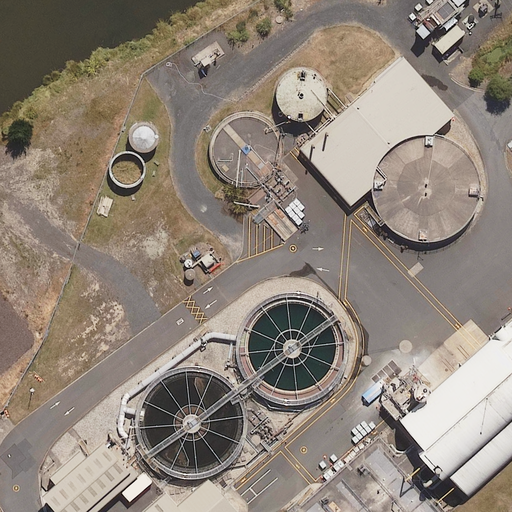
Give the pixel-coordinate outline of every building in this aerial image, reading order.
[(438,0),(412,24),(425,38),(439,25),(445,31),(430,44),(440,54),(465,32),(458,23),(461,21),(456,16),(467,6),(464,2),(466,0),(438,0)] [(352,206),(373,188),(374,197),(376,206),(381,215),(386,223),(393,229),(401,235),(410,239),(420,241),(429,242),(439,241),(448,238),(457,234),(465,228),(471,221),(477,213),(481,204),(483,195),(484,185),(483,175),(480,166),(476,157),(470,150),(463,143),(455,138),(446,134),(437,131),(456,115),(405,56),(349,105),(329,82),(326,78),(323,74),(320,71),(316,69),(311,67),(307,66),(302,66),(297,66),(292,68),(288,70),(284,73),(281,77),(279,81),(277,85),(276,90),(276,95),(277,100),(278,104),(280,108),(283,112),(287,115),(291,118),(295,120),(300,121),(305,121),(306,121),(317,133),(301,147),(352,206)] [(235,183),(241,185),(248,185),(250,185),(254,185),(260,183),(266,181),(271,177),(275,173),(279,168),(282,162),(283,156),(284,150),(284,144),(282,138),(279,132),(276,127),(272,122),(267,119),(261,116),(255,114),(249,114),(242,114),(236,116),(231,118),(225,122),(221,126),(217,131),(215,137),(213,143),(212,149),(213,155),(214,161),(217,167),(220,172),(225,177),(230,180),(235,183)] [(154,147),(156,145),(157,144),(158,141),(159,139),(159,136),(159,133),(158,130),(157,128),(156,126),(154,124),(152,122),(149,121),(146,120),(144,120),(141,120),(138,121),(136,122),(133,124),(131,125),(130,128),(129,130),(128,133),(128,136),(128,138),(129,141),(130,144),(132,146),(134,148),(136,149),(139,150),(141,151),(144,151),(147,151),(149,150),(152,149),(154,147)] [(139,179),(141,177),(142,176),(143,173),(144,171),(144,168),(144,165),(143,163),(142,160),(140,158),(138,156),(136,154),(134,153),(131,152),(128,152),(125,152),(123,153),(120,154),(118,156),(116,158),(114,160),(113,162),(113,165),(112,168),(113,171),(114,173),(115,176),(116,178),(118,180),(121,181),(123,182),(126,183),(129,183),(131,183),(134,182),(136,181),(139,179)] [(217,470),(225,465),(233,458),(239,451),(243,442),(246,433),(247,423),(247,413),(245,404),(244,401),(261,389),(265,393),(274,397),(283,400),(293,402),(302,401),(312,399),(321,395),(329,390),(336,384),(342,376),(347,367),(350,358),(351,349),(351,339),(349,329),(345,320),(340,312),(333,305),(325,299),(317,294),(308,291),(298,290),(288,290),(279,292),(270,296),(261,301),(254,308),(248,315),(244,324),(241,333),(239,343),(240,353),(242,362),(245,370),(230,380),(230,379),(222,373),(213,369),(204,366),(194,364),(185,365),(175,367),(166,371),(158,376),(151,382),(145,390),(140,399),(137,408),(136,418),(136,427),(138,437),(142,446),(147,454),(154,461),(161,467),(170,472),(179,475),(189,476),(199,476),(208,474),(217,470)] [(511,319),(489,340),(440,384),(404,416),(471,493),(511,456),(511,319)] [(444,511),(378,437),(292,511),(444,511)] [(134,458),(121,443),(115,448),(107,439),(45,494),(60,511),(94,511),(141,472),(131,461),(134,458)] [(167,492),(144,511),(239,511),(240,511),(210,478),(179,506),(167,492)]
